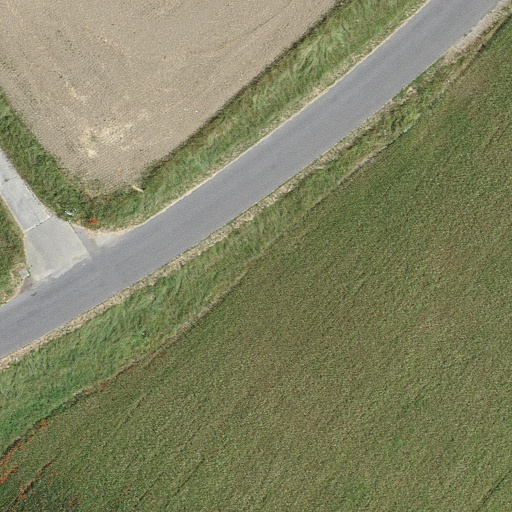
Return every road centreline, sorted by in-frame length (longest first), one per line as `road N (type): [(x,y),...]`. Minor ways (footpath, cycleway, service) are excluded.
road 1 (unclassified): [(0,335),(82,292),(270,164),(464,0)]
road 2 (track): [(82,292),(0,166)]
